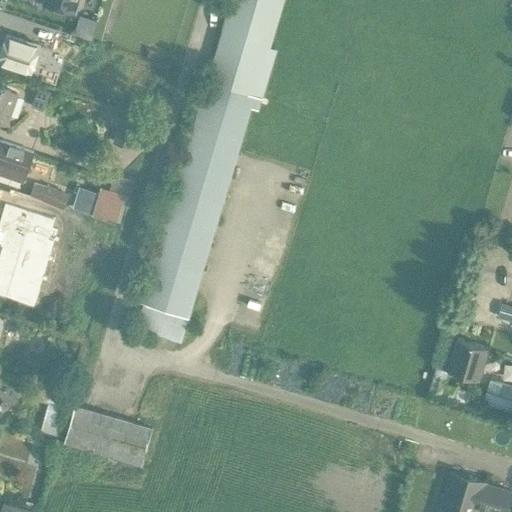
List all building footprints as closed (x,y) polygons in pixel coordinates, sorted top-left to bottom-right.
[(43,0),(43,2),(74,12),(77,0),(43,0)] [(231,0),(142,303),(144,303),(188,316),(189,317),(251,107),(259,110),(277,50),(269,48),(282,0),(231,0)] [(0,60),(32,71),(40,45),(7,34),(0,55),(0,60)] [(65,67),(66,67),(72,69),(84,73),(85,71),(91,50),(92,49),(73,43),(65,67)] [(117,58),(91,50),(85,71),(111,80),(117,58)] [(0,120),(6,123),(16,94),(0,87),(0,120)] [(42,110),(48,91),(37,88),(31,106),(42,110)] [(113,142),(143,150),(147,136),(135,133),(139,121),(120,116),(113,142)] [(0,174),(24,182),(34,152),(0,141),(0,174)] [(111,219),(119,193),(120,192),(130,195),(135,180),(115,174),(110,190),(99,187),(91,213),(111,219)] [(63,207),(68,193),(31,180),(27,194),(63,207)] [(0,296),(6,298),(6,296),(26,231),(47,236),(45,243),(47,244),(55,217),(4,202),(3,209),(0,208),(0,209),(0,210),(2,211),(0,218),(0,229),(4,230),(0,244),(0,296)] [(184,328),(188,316),(144,303),(141,315),(184,328)] [(511,305),(502,303),(498,317),(511,321),(511,305)] [(478,378),(488,348),(457,338),(448,368),(478,378)] [(142,464),(153,427),(75,404),(64,442),(142,464)] [(490,511),(505,511),(511,491),(486,483),(486,482),(449,471),(436,511),(477,511),(478,508),(490,511)] [(4,501),(0,511),(31,511),(33,509),(4,501)]
